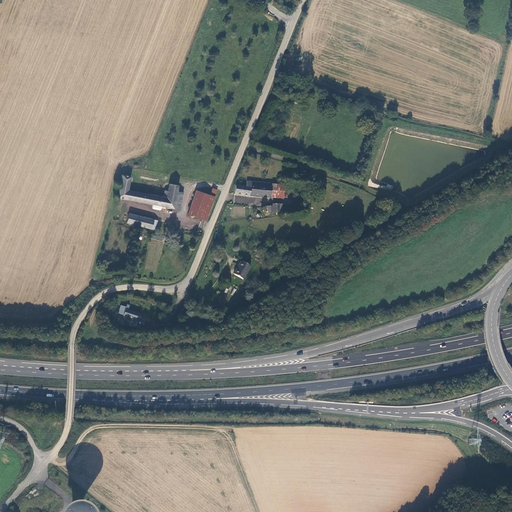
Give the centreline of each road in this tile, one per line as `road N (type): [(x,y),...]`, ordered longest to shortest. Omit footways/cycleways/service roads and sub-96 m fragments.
road 1 (unclassified): [(295,22),(187,282),(113,289),(79,320),(68,419)]
road 2 (trunk): [(503,285),(447,312),(295,357),(50,373)]
road 3 (trunk): [(511,332),(284,369),(50,373)]
road 4 (trunk): [(91,394),(271,390),(511,352)]
road 5 (trunk): [(91,394),(405,409)]
